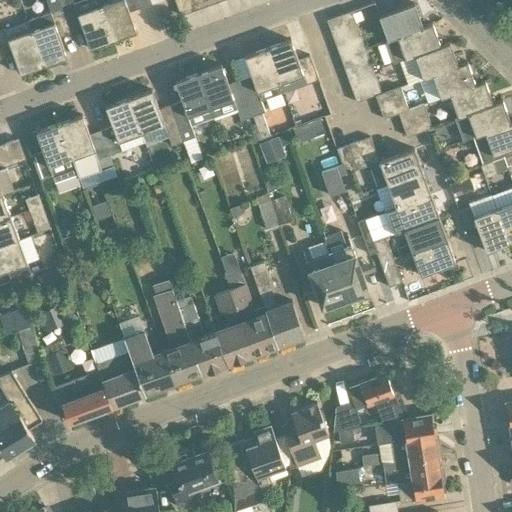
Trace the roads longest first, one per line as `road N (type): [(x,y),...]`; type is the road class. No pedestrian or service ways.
road 1 (unclassified): [(0,491),(89,439),(450,308)]
road 2 (unclassified): [(309,0),(0,114)]
road 3 (unclassified): [(485,511),(450,308)]
